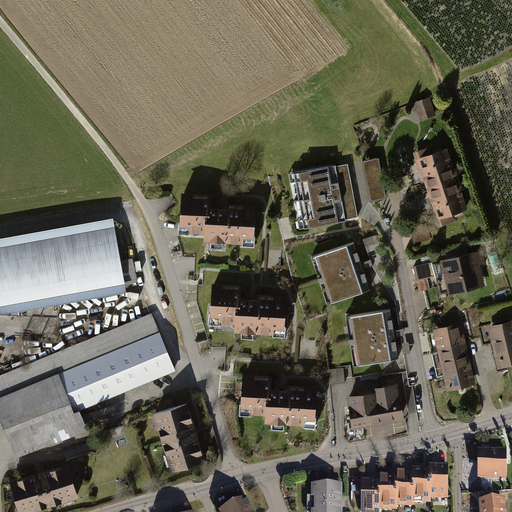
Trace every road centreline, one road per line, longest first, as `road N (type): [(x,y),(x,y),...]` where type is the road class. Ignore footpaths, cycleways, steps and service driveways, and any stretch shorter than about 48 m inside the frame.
road 1 (residential): [(235,475),(147,209)]
road 2 (track): [(147,209),(0,21)]
road 3 (tertiary): [(265,468),(454,432)]
road 4 (tertiary): [(112,511),(235,475)]
